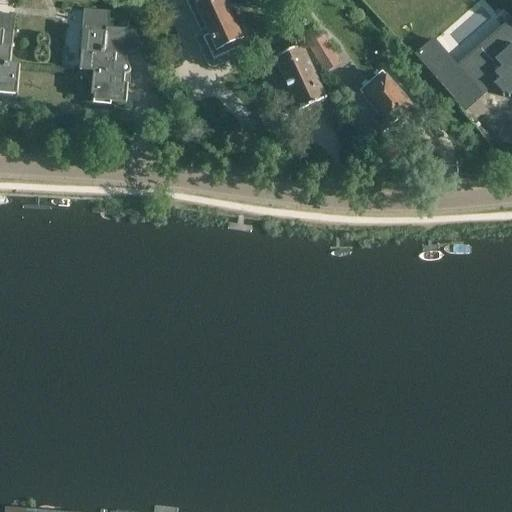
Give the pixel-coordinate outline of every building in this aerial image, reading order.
[(244,47),(227,10),(232,8),(228,0),(194,0),(199,9),(198,9),(211,36),(204,39),(214,61),(244,47)] [(127,65),(126,65),(120,65),(121,56),(125,57),(143,49),(135,31),(106,28),(105,34),(89,32),(87,52),(82,51),(80,72),(94,73),(91,97),(111,99),(111,103),(126,105),(129,73),(130,72),(130,71),(130,70),(130,69),(130,68),(129,67),(128,66),(127,65)] [(10,65),(12,49),(3,48),(4,32),(0,31),(0,90),(16,92),(16,97),(17,97),(20,66),(10,65)] [(307,43),(327,71),(343,59),(323,32),(307,43)] [(511,46),(496,60),(483,46),(469,58),(483,73),(471,84),(483,97),(495,87),(503,96),(502,97),(503,98),(506,95),(509,98),(510,97),(509,97),(511,93),(511,46)] [(327,100),(303,47),(274,60),(290,95),(285,97),(293,115),(298,112),(299,113),(327,100)] [(414,109),(386,77),(363,98),(378,116),(372,121),(383,134),(389,128),(391,129),(392,128),(398,130),(404,124),(404,118),(405,117),(405,116),(414,109)]
